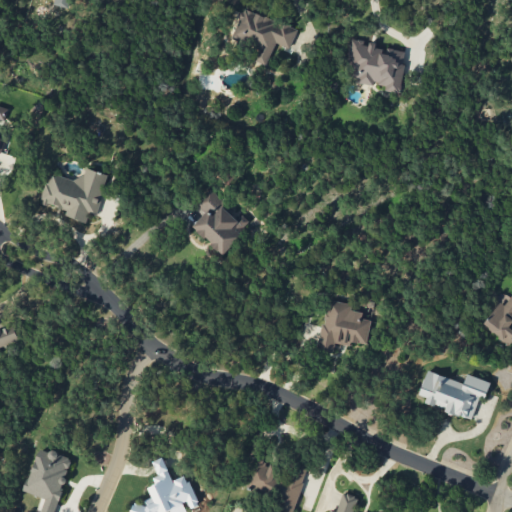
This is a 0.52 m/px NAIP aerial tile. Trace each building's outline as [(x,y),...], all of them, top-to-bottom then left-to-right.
[(297,27),(241,9),(232,39),(259,47),(254,61),(267,65),(274,43),(290,48),(297,27)] [(399,93),(406,52),(376,47),(377,44),(352,39),(345,79),(385,86),(384,90),(399,93)] [(108,174),(86,167),(82,181),(49,172),(40,203),(67,211),(66,216),(86,222),(89,213),(96,215),(108,174)] [(222,254),(252,224),(242,214),(239,218),(211,191),(196,206),(204,214),(192,225),(222,254)] [(511,346),(511,328),(510,327),(511,323),(511,294),(505,305),(500,301),(482,326),(511,346)] [(366,344),(371,314),(351,311),(352,304),(327,299),(318,349),(333,352),(334,343),(350,345),(351,341),(366,344)] [(14,325),(0,329),(0,348),(1,346),(19,340),(14,325)] [(490,381),(466,374),(464,382),(426,371),(419,395),(426,397),(424,403),(472,418),(479,396),(485,398),(490,381)] [(45,498),(40,511),(54,511),(72,458),(39,447),(25,491),(45,498)] [(130,511),(166,511),(170,510),(170,511),(185,511),(186,511),(183,504),(186,496),(190,508),(198,505),(186,474),(172,480),(163,457),(153,461),(158,475),(153,477),(156,484),(149,487),(152,497),(145,499),(143,505),(134,501),(130,511)] [(275,511),(293,511),(307,467),(294,463),(291,471),(253,459),(244,487),(277,497),(273,511),(275,511)] [(353,511),(358,497),(342,493),(337,511),(330,509),(328,511),(353,511)]
